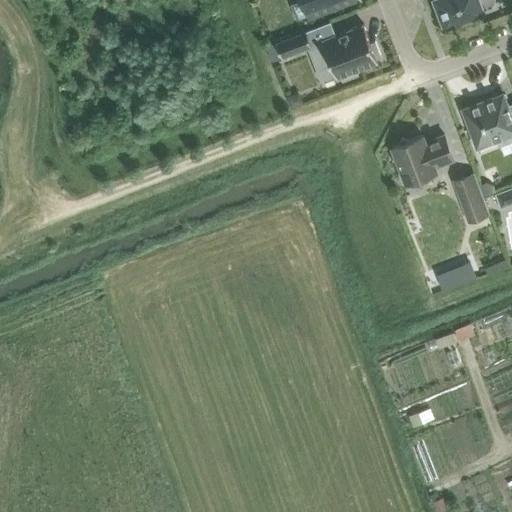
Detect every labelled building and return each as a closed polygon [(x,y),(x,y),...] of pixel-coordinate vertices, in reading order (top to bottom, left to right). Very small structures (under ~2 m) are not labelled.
[(298,0),(291,3),(297,19),(311,13),(311,14),(348,0),(298,0)] [(437,0),(438,3),(436,3),(436,7),(438,13),(441,16),(443,15),(446,23),(483,9),(483,8),(479,0),(437,0)] [(364,22),(323,38),(329,55),(315,61),(322,79),(337,73),(337,75),(342,74),(343,78),(359,73),(357,68),(378,60),(377,57),(382,55),(376,39),(371,41),(364,22)] [(278,41),(284,56),(313,45),(307,30),(278,41)] [(511,102),(508,104),(504,93),(463,108),(478,146),(498,138),(500,142),(511,137),(511,102)] [(409,139),(403,137),(400,143),(393,146),(395,152),(393,159),(399,161),(407,182),(437,171),(435,165),(454,157),(445,134),(426,141),(423,134),(409,139)] [(470,220),(490,212),(484,196),(480,184),(475,171),(454,179),(470,220)] [(487,182),(480,184),(484,196),(495,192),(496,192),(493,184),(487,182)] [(511,185),(496,192),(495,192),(501,207),(511,202),(511,185)] [(471,260),(439,273),(445,288),(477,276),(471,260)] [(429,407),(418,411),(422,420),(433,416),(429,407)]
